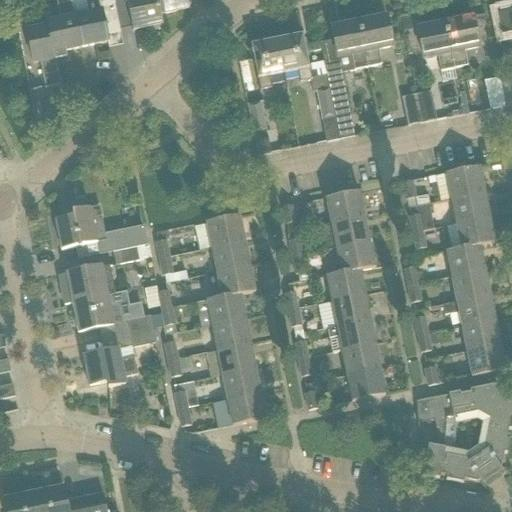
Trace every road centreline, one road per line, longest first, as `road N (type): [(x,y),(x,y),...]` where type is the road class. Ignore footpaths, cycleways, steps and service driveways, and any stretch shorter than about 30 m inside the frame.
road 1 (residential): [(447,511),(40,434)]
road 2 (residential): [(511,123),(257,172),(230,170),(150,81)]
road 3 (residential): [(40,434),(0,201)]
road 4 (residential): [(0,195),(15,192),(150,81)]
road 5 (residential): [(150,81),(245,0)]
